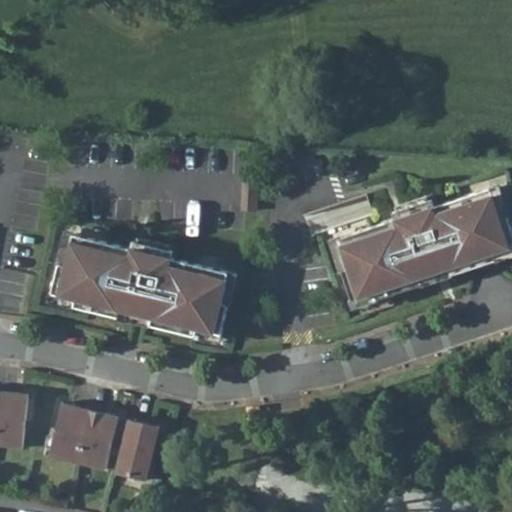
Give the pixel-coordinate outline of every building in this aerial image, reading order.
[(259,170),(247,170),(245,210),(257,210),(259,170)] [(396,219),(340,237),(350,267),(342,270),(352,299),(376,291),(378,298),(423,284),(420,276),(450,266),(452,274),(497,259),(495,252),(511,245),(511,225),(508,214),(501,217),(491,187),(435,205),(396,219)] [(308,213),(316,239),(372,222),(364,197),(308,213)] [(394,211),(396,219),(435,205),(432,198),(394,211)] [(132,248),(74,233),(67,264),(59,262),(52,292),(77,298),(75,306),(120,317),(122,309),(152,317),(151,324),(196,335),(197,329),(222,335),(229,304),(222,302),(229,272),(172,257),(132,248)] [(134,240),(132,248),(172,257),(174,250),(134,240)] [(0,444),(23,447),(30,394),(0,390),(0,444)] [(78,462),(90,409),(63,402),(50,455),(78,462)] [(259,406),(248,406),(249,425),(260,425),(259,406)] [(106,469),(119,416),(90,409),(78,462),(106,469)] [(160,426),(129,418),(115,472),(147,480),(160,426)]
